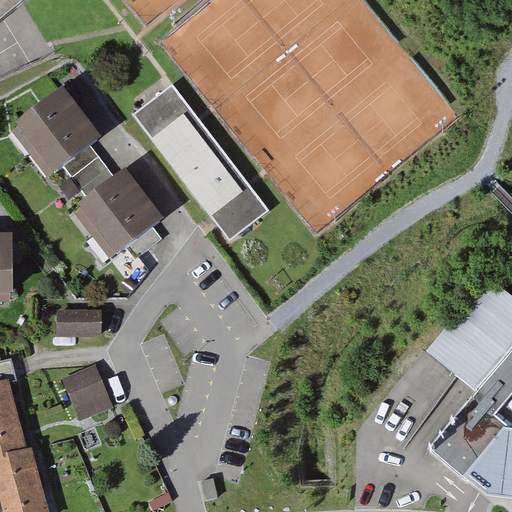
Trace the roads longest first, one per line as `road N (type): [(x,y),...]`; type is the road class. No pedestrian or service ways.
road 1 (track): [(233,352),(393,226),(482,173),(511,203)]
road 2 (residential): [(173,277),(126,349),(191,511)]
